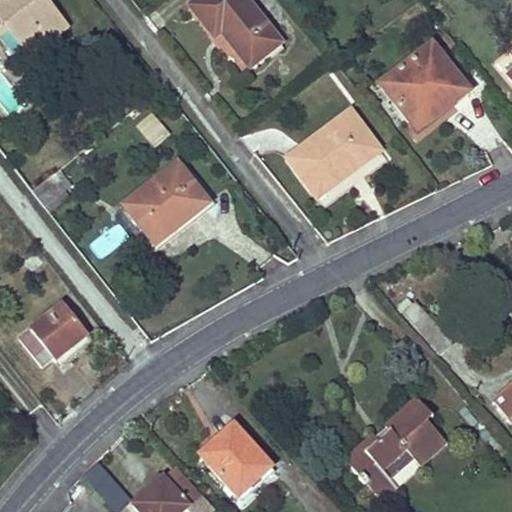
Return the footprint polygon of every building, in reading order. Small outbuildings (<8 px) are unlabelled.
[(41,0),(0,0),(0,21),(29,57),(65,28),(41,0)] [(242,0),(198,0),(188,8),(212,39),(218,34),(248,69),(279,45),(242,0)] [(380,89),(410,129),(445,103),(451,110),(468,97),(432,49),(380,89)] [(445,103),(410,129),(417,137),(451,110),(445,103)] [(148,115),(137,131),(158,147),(170,132),(148,115)] [(287,163),(312,197),(353,166),(358,173),(380,156),(350,115),(287,163)] [(353,166),(312,197),(317,203),(358,173),(353,166)] [(176,168),(123,209),(153,247),(182,224),(186,230),(210,211),(176,168)] [(59,172),(51,178),(64,193),(72,187),(59,172)] [(51,178),(31,194),(44,210),(64,193),(51,178)] [(64,193),(44,210),(48,216),(68,200),(64,193)] [(402,312),(427,341),(438,332),(413,303),(402,312)] [(61,309),(19,341),(40,369),(52,360),(55,364),(86,339),(61,309)] [(438,332),(427,341),(437,352),(448,342),(438,332)] [(511,387),(494,402),(511,424),(511,387)] [(356,463),(350,470),(377,500),(394,486),(390,480),(413,461),(416,466),(443,444),(425,424),(431,419),(416,402),(374,439),(373,437),(351,456),(356,463)] [(233,429),(200,459),(238,501),(272,472),(233,429)] [(443,444),(416,466),(420,471),(446,448),(443,444)] [(351,456),(343,463),(350,470),(356,463),(351,456)] [(119,511),(132,501),(100,464),(86,476),(117,511),(119,511)] [(136,511),(185,511),(200,499),(181,479),(170,489),(163,482),(133,508),(136,511)] [(394,486),(377,500),(382,505),(399,491),(394,486)] [(200,499),(185,511),(210,511),(211,511),(200,499)]
